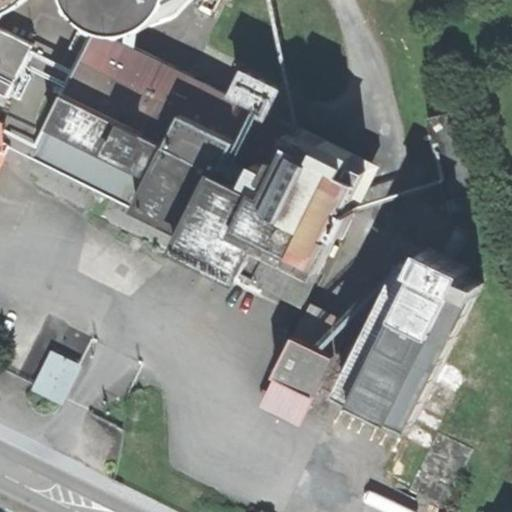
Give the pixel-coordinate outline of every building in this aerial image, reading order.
[(0,0),(0,161),(9,144),(6,120),(0,116),(38,41),(1,22),(5,11),(14,7),(24,0),(0,0)] [(112,0),(127,12),(153,17),(179,9),(187,0),(112,0)] [(185,244),(302,303),(337,233),(345,237),(358,211),(350,207),(369,169),(302,136),(305,129),(201,77),(209,60),(200,56),(191,72),(100,27),(66,95),(50,88),(45,97),(61,106),(38,152),(192,230),(185,244)] [(445,201),(475,194),(454,111),(425,119),(445,201)] [(488,257),(501,255),(490,216),(477,219),(488,257)] [(318,397),(403,441),(484,280),(483,270),(482,266),(472,261),(470,265),(401,229),(318,397)] [(298,426),(349,325),(309,305),(257,405),(298,426)] [(21,372),(34,378),(64,320),(51,314),(21,372)] [(66,402),(84,365),(61,355),(54,370),(45,366),(35,387),(66,402)] [(410,486),(445,505),(476,447),(441,428),(410,486)]
